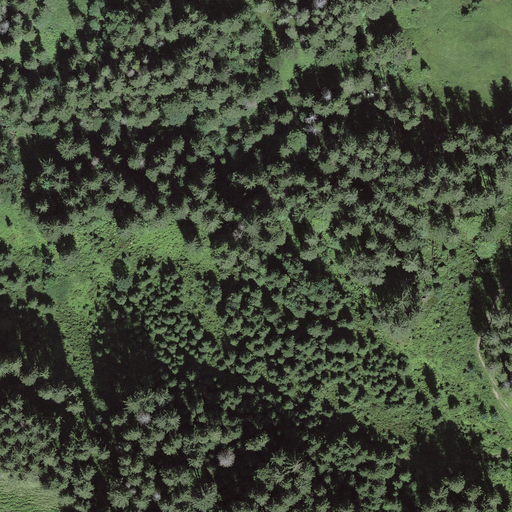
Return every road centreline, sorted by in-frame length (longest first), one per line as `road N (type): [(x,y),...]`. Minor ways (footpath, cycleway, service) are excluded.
road 1 (track): [(377,511),(406,460),(511,449)]
road 2 (track): [(511,413),(478,347),(511,275)]
